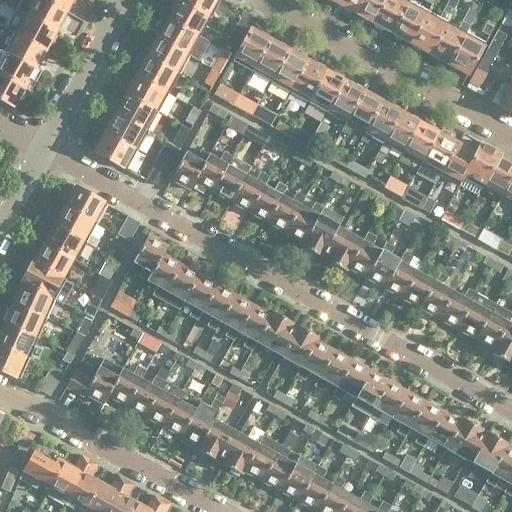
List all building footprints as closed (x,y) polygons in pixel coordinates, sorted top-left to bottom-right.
[(23,13),(26,14),(56,30),(59,25),(62,24),(66,18),(64,14),(66,12),(44,0),(30,0),(27,6),(19,1),(15,9),(23,13)] [(44,0),(66,12),(69,6),(73,5),(75,0),(44,0)] [(178,0),(177,3),(208,20),(216,5),(217,6),(220,0),(178,0)] [(334,0),(333,3),(334,3),(342,7),(343,10),(349,14),(353,13),(360,0),(334,0)] [(360,0),(353,13),(362,18),(362,21),(368,24),(371,23),(384,0),(360,0)] [(384,0),(371,23),(373,24),(375,28),(380,30),(383,29),(390,33),(407,1),(405,0),(384,0)] [(447,0),(442,11),(450,15),(457,0),(447,0)] [(407,1),(390,33),(392,35),(393,38),(398,41),(401,40),(408,44),(425,11),(407,1)] [(172,12),(167,20),(196,37),(198,38),(208,20),(207,19),(177,3),(173,4),(171,9),(172,12)] [(460,22),(469,27),(477,12),(469,7),(460,22)] [(232,31),(238,35),(239,36),(250,16),(243,11),(240,17),(232,31)] [(425,11),(408,44),(411,45),(412,48),(417,51),(420,50),(426,54),(445,22),(446,23),(450,16),(450,15),(442,11),(438,18),(425,11)] [(23,13),(13,31),(16,32),(47,49),(49,44),(53,43),(56,37),(55,33),(55,32),(56,30),(26,14),(23,13)] [(209,44),(198,38),(196,37),(167,20),(166,22),(163,23),(160,27),(161,31),(157,39),(186,55),(188,56),(199,62),(204,54),(209,44)] [(445,22),(426,54),(430,56),(431,59),(436,62),(440,61),(446,65),(464,32),(465,33),(469,27),(460,22),(457,28),(446,23),(445,22)] [(480,32),(488,37),(493,27),(485,23),(480,32)] [(0,48),(36,68),(38,63),(42,62),(45,56),(44,53),(47,49),(16,32),(13,31),(4,25),(0,32),(0,48)] [(246,32),(232,57),(233,58),(232,61),(251,71),(253,69),(269,39),(268,36),(262,33),(259,34),(251,29),(248,33),(246,32)] [(220,49),(229,53),(238,36),(229,31),(220,49)] [(496,31),(486,49),(494,54),(504,35),(496,31)] [(464,32),(446,65),(449,66),(450,69),(455,72),(458,71),(467,76),(469,72),(470,72),(484,46),(483,45),(484,43),(465,33),(464,32)] [(151,50),(146,58),(177,76),(188,56),(186,55),(157,39),(156,41),(152,42),(150,46),(151,50)] [(269,39),(253,69),(251,71),(270,82),(271,79),(288,50),(287,47),(282,44),(278,44),(269,39)] [(0,74),(25,88),(28,82),(32,81),(35,75),(34,72),(36,68),(5,52),(0,48),(0,74)] [(229,53),(220,49),(209,68),(211,69),(218,73),(229,53)] [(477,65),(475,69),(485,74),(496,54),(494,54),(486,49),(477,65)] [(288,50),(271,79),(270,82),(287,91),(288,89),(306,59),(305,57),(300,54),(296,55),(288,50)] [(140,69),(135,77),(167,94),(177,76),(146,58),(145,60),(141,61),(139,65),(140,69)] [(306,59),(288,89),(287,91),(306,102),(308,99),(324,69),(324,67),(319,64),(315,65),(306,60),(306,59)] [(211,69),(202,83),(210,88),(218,73),(211,69)] [(324,69),(308,99),(306,102),(325,112),(327,110),(343,80),(343,78),(338,75),(334,76),(326,72),(325,71),(324,69)] [(478,87),(485,74),(475,69),(468,82),(478,87)] [(0,100),(12,108),(16,101),(20,99),(23,94),(24,89),(25,88),(0,74),(0,100)] [(508,87),(511,89),(511,79),(507,76),(503,84),(508,87)] [(130,88),(125,96),(157,113),(167,94),(135,77),(135,79),(131,79),(128,84),(130,88)] [(343,80),(327,110),(325,112),(344,123),(346,120),(362,91),(361,88),(356,85),(353,86),(344,82),(343,80)] [(219,84),(214,94),(233,105),(239,94),(219,84)] [(501,103),(499,107),(499,108),(511,114),(511,89),(508,87),(500,102),(501,103)] [(178,91),(174,98),(185,104),(189,97),(178,91)] [(362,91),(346,120),(344,123),(340,131),(348,136),(353,128),(363,133),(364,130),(381,102),(380,99),(375,96),(372,97),(362,92),(362,91)] [(239,94),(233,105),(251,115),(257,105),(239,94)] [(119,106),(115,114),(146,132),(157,113),(125,96),(124,97),(121,98),(118,104),(119,106)] [(381,102),(364,130),(363,133),(359,140),(367,144),(370,137),(381,143),(383,141),(399,111),(399,109),(393,106),(390,107),(381,102)] [(210,105),(207,112),(228,124),(232,117),(210,105)] [(257,105),(251,115),(269,125),(275,115),(257,105)] [(180,126),(189,131),(199,112),(191,108),(180,126)] [(399,111),(383,141),(381,143),(382,144),(378,151),(385,155),(389,148),(400,154),(418,120),(418,119),(412,116),(409,118),(400,112),(399,111)] [(110,124),(105,133),(136,151),(146,132),(115,114),(114,116),(111,116),(108,122),(110,124)] [(228,124),(226,128),(243,137),(249,127),(232,117),(228,124)] [(274,128),(288,135),(293,127),(279,119),(274,128)] [(418,120),(400,154),(396,161),(405,166),(409,159),(419,164),(420,161),(436,132),(436,129),(431,127),(427,128),(418,123),(418,120)] [(319,124),(313,135),(321,140),(327,128),(319,124)] [(293,127),(288,135),(295,140),(297,140),(303,129),(294,125),(293,127)] [(169,145),(178,150),(189,131),(180,126),(169,145)] [(251,137),(250,138),(262,145),(263,143),(267,137),(258,132),(255,138),(254,139),(251,137)] [(436,132),(420,161),(419,164),(438,175),(439,172),(455,143),(455,140),(449,137),(445,138),(436,133),(436,132)] [(95,150),(94,151),(94,152),(125,170),(128,164),(136,151),(105,133),(100,141),(97,141),(94,147),(95,150)] [(275,142),(267,137),(263,143),(272,148),(275,142)] [(455,143),(439,172),(438,175),(457,185),(475,152),(467,147),(464,148),(455,144),(455,143)] [(475,152),(457,185),(475,196),(481,185),(498,153),(480,143),(475,152)] [(153,161),(158,164),(167,169),(178,150),(169,145),(163,156),(158,153),(153,161)] [(292,158),(295,152),(286,147),(282,155),(288,159),(292,158)] [(187,152),(170,180),(189,191),(194,182),(209,155),(208,154),(200,150),(195,158),(190,154),(187,152)] [(209,155),(194,182),(211,192),(227,164),(227,165),(232,157),(223,151),(218,160),(209,155)] [(329,158),(344,167),(348,160),(333,151),(329,158)] [(385,155),(378,151),(373,160),(380,164),(385,155)] [(300,163),(304,157),(295,152),(292,158),(300,163)] [(498,153),(481,185),(500,196),(511,172),(511,160),(498,153)] [(227,164),(211,192),(230,202),(245,175),(246,175),(251,167),(232,157),(227,165),(227,164)] [(313,162),(304,157),(300,163),(309,168),(313,162)] [(348,160),(344,167),(363,177),(367,170),(348,160)] [(158,164),(148,181),(157,186),(167,169),(158,164)] [(245,175),(230,202),(248,213),(264,185),(269,177),(259,172),(254,180),(246,175),(245,175)] [(336,184),(340,177),(331,172),(327,179),(336,184)] [(511,172),(500,196),(511,202),(511,172)] [(349,181),(340,177),(336,184),(345,188),(349,181)] [(386,180),(381,187),(400,198),(405,190),(386,180)] [(264,185),(248,213),(266,223),(282,195),(287,187),(277,182),(273,190),(264,185)] [(107,205),(75,187),(74,189),(72,188),(67,197),(69,198),(64,206),(96,224),(103,210),(104,210),(107,205)] [(405,201),(419,208),(425,198),(411,190),(405,201)] [(282,195),(266,223),(285,233),(300,205),(300,206),(305,197),(295,192),(291,200),(282,195)] [(381,208),(384,201),(375,197),(372,203),(381,208)] [(425,198),(419,208),(426,212),(432,202),(425,198)] [(393,206),(384,201),(381,208),(389,213),(393,206)] [(300,205),(285,233),(302,243),(303,242),(306,237),(312,226),(313,225),(315,220),(318,215),(318,216),(319,216),(321,212),(323,208),(314,202),(309,211),(300,206),(300,205)] [(321,212),(319,216),(318,216),(318,215),(315,220),(313,225),(312,226),(306,237),(303,242),(302,243),(300,247),(320,258),(329,242),(338,227),(345,214),(326,203),(323,208),(321,212)] [(96,224),(64,206),(63,208),(61,207),(57,216),(58,217),(54,225),(83,242),(85,243),(94,249),(99,241),(89,236),(96,224)] [(443,209),(438,219),(457,229),(461,221),(462,219),(443,209)] [(418,228),(422,222),(403,211),(397,222),(407,228),(410,223),(418,228)] [(117,235),(129,242),(139,224),(127,217),(117,235)] [(461,221),(457,229),(475,239),(480,231),(461,221)] [(431,226),(422,222),(418,228),(427,233),(431,226)] [(48,236),(44,243),(75,261),(85,243),(83,242),(54,225),(53,227),(51,226),(46,235),(48,236)] [(343,230),(338,227),(329,242),(334,245),(331,251),(325,261),(346,272),(348,268),(363,241),(362,240),(343,230)] [(481,229),(480,231),(475,239),(494,250),(499,241),(500,239),(481,229)] [(454,248),(458,242),(439,231),(435,237),(454,248)] [(363,241),(348,268),(365,278),(381,251),(380,250),(371,245),(376,237),(367,232),(362,240),(363,241)] [(148,236),(133,263),(137,265),(136,266),(142,269),(137,277),(147,283),(162,255),(167,247),(148,236)] [(511,248),(499,241),(494,250),(511,259),(511,248)] [(381,251),(365,278),(384,289),(400,261),(398,261),(389,255),(393,247),(384,242),(380,250),(381,251)] [(467,246),(458,242),(454,248),(463,253),(467,246)] [(37,255),(33,262),(65,280),(75,261),(44,243),(42,246),(40,245),(36,253),(37,255)] [(113,249),(108,257),(118,262),(122,255),(113,249)] [(400,261),(384,289),(402,299),(417,271),(408,266),(412,258),(403,252),(398,261),(400,261)] [(180,265),(162,255),(147,283),(155,287),(151,296),(160,301),(180,265)] [(492,268),(495,262),(486,257),(483,263),(492,268)] [(96,273),(101,275),(108,279),(115,267),(103,260),(96,273)] [(20,282),(22,283),(52,299),(54,300),(59,302),(70,283),(65,280),(33,262),(32,263),(31,262),(20,282)] [(495,262),(492,268),(500,273),(504,267),(495,262)] [(417,271),(402,299),(420,309),(435,281),(434,281),(426,276),(430,268),(421,263),(417,271)] [(199,275),(180,265),(160,301),(169,306),(168,306),(178,311),(183,303),(199,275)] [(511,273),(511,271),(507,269),(501,281),(506,284),(511,273)] [(435,281),(420,309),(438,319),(454,292),(444,286),(448,278),(439,273),(434,281),(435,281)] [(91,294),(93,295),(100,299),(110,280),(108,279),(101,275),(91,294)] [(199,276),(183,303),(192,308),(187,316),(196,321),(201,313),(216,285),(199,276)] [(18,294),(15,295),(13,300),(14,303),(13,304),(46,319),(54,300),(52,299),(22,283),(18,294)] [(216,285),(201,313),(210,318),(205,326),(215,332),(219,323),(235,296),(216,285)] [(454,292),(438,319),(457,330),(473,302),(472,302),(476,295),(476,294),(467,288),(462,296),(454,292)] [(83,313),(85,314),(92,317),(101,300),(100,299),(93,295),(83,313)] [(473,302),(457,330),(475,340),(495,304),(485,299),(485,300),(476,295),(472,302),(473,302)] [(235,296),(219,323),(228,328),(223,336),(233,341),(237,333),(252,306),(235,296)] [(110,308),(127,317),(131,311),(122,306),(113,301),(110,308)] [(5,322),(4,324),(37,338),(46,319),(13,304),(9,314),(6,315),(4,320),(5,322)] [(511,313),(495,304),(475,340),(492,350),(508,322),(511,314),(511,313)] [(252,306),(237,333),(246,338),(241,347),(251,352),(255,344),(256,344),(271,316),(252,306)] [(139,315),(131,311),(127,317),(136,322),(139,315)] [(273,313),(271,316),(256,344),(280,358),(289,341),(285,339),(293,324),(273,313)] [(77,332),(85,336),(92,317),(85,314),(77,332)] [(511,324),(508,322),(492,350),(490,353),(511,364),(511,365),(511,324)] [(0,345),(28,358),(37,338),(4,324),(0,333),(0,345)] [(289,341),(280,358),(299,368),(300,369),(316,341),(318,338),(293,324),(285,339),(289,341)] [(155,333),(164,338),(167,332),(159,327),(155,333)] [(141,334),(132,329),(128,336),(137,341),(141,334)] [(66,352),(74,356),(85,336),(77,332),(64,351),(66,352)] [(167,332),(164,338),(173,343),(176,337),(167,332)] [(160,345),(141,334),(137,341),(136,344),(155,354),(157,351),(160,345)] [(211,339),(204,352),(212,356),(219,344),(211,339)] [(300,369),(299,368),(294,376),(304,381),(308,373),(317,378),(318,379),(334,351),(316,341),(300,369)] [(0,371),(19,380),(21,376),(20,375),(25,365),(32,367),(34,361),(28,358),(0,345),(0,371)] [(169,350),(160,345),(157,351),(165,356),(169,350)] [(191,353),(200,357),(203,352),(194,347),(191,353)] [(351,361),(334,351),(318,379),(317,378),(312,386),(322,392),(327,384),(335,388),(336,389),(351,361)] [(66,352),(61,361),(69,364),(74,356),(66,352)] [(203,352),(200,357),(208,362),(212,356),(204,352),(203,352)] [(65,388),(74,392),(83,398),(84,395),(102,406),(107,397),(123,370),(108,362),(104,359),(93,379),(75,370),(65,388)] [(193,371),(196,365),(188,360),(184,367),(193,371)] [(354,399),(370,372),(351,361),(336,389),(335,388),(330,397),(340,402),(345,394),(353,398),(354,399)] [(84,364),(80,372),(90,378),(95,370),(84,364)] [(205,370),(196,365),(193,371),(202,376),(205,370)] [(123,370),(107,397),(126,407),(141,379),(146,371),(136,366),(132,374),(123,370)] [(141,379),(126,407),(143,417),(159,389),(164,381),(166,377),(168,373),(159,367),(150,384),(141,379)] [(227,373),(236,378),(240,372),(231,367),(227,373)] [(49,368),(37,390),(49,396),(62,374),(49,368)] [(240,372),(236,378),(245,383),(248,376),(240,372)] [(354,399),(353,398),(349,407),(358,412),(363,404),(371,409),(372,409),(388,381),(370,372),(354,399)] [(159,389),(143,417),(162,427),(177,399),(182,391),(172,386),(164,381),(159,389)] [(372,409),(371,409),(367,417),(376,422),(381,414),(391,420),(406,392),(388,381),(372,409)] [(241,390),(232,385),(229,391),(238,396),(241,390)] [(177,399),(162,427),(180,437),(187,425),(194,411),(195,409),(199,404),(200,401),(193,397),(182,391),(177,399)] [(233,405),(238,396),(229,391),(228,391),(223,400),(233,405)] [(281,403),(285,396),(275,391),(272,398),(281,403)] [(406,392),(391,420),(399,424),(394,433),(404,438),(409,430),(424,402),(406,392)] [(293,401),(285,396),(281,403),(289,407),(293,401)] [(222,404),(213,398),(208,408),(199,404),(195,409),(194,411),(187,425),(180,437),(182,438),(180,443),(188,447),(191,443),(198,447),(206,433),(213,419),(214,419),(218,411),(222,404)] [(424,402),(409,430),(417,434),(413,443),(422,448),(427,440),(442,412),(424,402)] [(261,406),(256,403),(251,412),(257,415),(261,406)] [(273,416),(277,410),(268,405),(264,412),(273,416)] [(277,410),(273,416),(281,421),(286,414),(277,410)] [(308,417),(317,422),(320,416),(312,411),(308,417)] [(442,412),(427,440),(436,445),(431,453),(440,458),(445,450),(461,423),(442,412)] [(320,416),(317,422),(326,427),(329,421),(320,416)] [(206,433),(198,447),(195,451),(221,465),(229,450),(224,448),(234,430),(232,430),(214,419),(213,419),(206,433)] [(463,419),(461,423),(445,450),(470,464),(479,447),(474,445),(482,430),(463,419)] [(345,436),(354,441),(361,429),(352,424),(345,436)] [(313,430),(304,425),(301,431),(310,436),(313,430)] [(361,429),(354,441),(363,446),(370,434),(361,429)] [(258,444),(257,444),(234,430),(224,448),(229,450),(221,465),(241,476),(243,472),(258,444)] [(328,438),(313,430),(308,439),(323,447),(328,438)] [(479,447),(470,464),(488,474),(490,475),(505,448),(507,444),(482,430),(474,445),(479,447)] [(22,437),(19,436),(17,440),(27,446),(30,441),(32,437),(24,432),(22,437)] [(288,433),(282,445),(291,450),(297,438),(288,433)] [(258,444),(243,472),(261,482),(276,454),(280,445),(262,435),(257,444),(258,444)] [(276,454),(261,482),(279,492),(294,464),(285,459),(290,451),(280,445),(276,454)] [(350,450),(341,445),(337,452),(346,456),(350,450)] [(12,460),(21,464),(26,451),(17,447),(12,460)] [(490,475),(488,474),(484,482),(493,488),(498,480),(507,485),(508,485),(511,478),(511,451),(505,448),(490,475)] [(358,455),(350,450),(346,456),(355,461),(358,455)] [(382,456),(391,461),(394,455),(385,450),(382,456)] [(21,472),(22,472),(18,480),(35,490),(39,482),(51,488),(64,465),(56,461),(53,466),(32,454),(29,459),(28,458),(21,472)] [(313,474),(312,474),(317,465),(298,455),(294,464),(279,492),(297,502),(313,474)] [(394,455),(391,461),(400,466),(403,460),(394,455)] [(64,465),(51,488),(47,496),(64,505),(68,498),(89,461),(80,457),(73,470),(64,465)] [(89,461),(68,498),(64,505),(75,511),(83,511),(86,508),(99,484),(90,479),(97,466),(89,461)] [(313,474),(297,502),(314,511),(315,511),(331,484),(330,484),(322,479),(326,471),(317,465),(312,474),(313,474)] [(387,471),(378,466),(374,472),(383,477),(387,471)] [(0,487),(0,488),(9,492),(17,471),(9,467),(0,487)] [(395,475),(387,471),(383,477),(392,482),(395,475)] [(417,478),(426,484),(430,477),(421,472),(417,478)] [(331,484),(315,511),(339,511),(349,494),(340,489),(344,481),(335,475),(330,484),(331,484)] [(108,511),(125,481),(117,477),(110,490),(99,484),(86,508),(83,511),(108,511)] [(430,477),(426,484),(434,488),(438,481),(430,477)] [(441,477),(438,481),(434,488),(446,496),(453,484),(441,477)] [(511,478),(508,485),(507,485),(502,493),(511,498),(511,497),(511,478)] [(131,511),(136,504),(126,499),(133,486),(125,481),(108,511),(131,511)] [(419,498),(423,491),(404,482),(401,488),(419,498)] [(349,494),(339,511),(363,511),(368,505),(372,496),(363,491),(358,499),(349,494)] [(431,496),(423,491),(419,498),(428,503),(431,496)] [(474,502),(465,496),(461,503),(470,508),(474,502)] [(136,504),(131,511),(155,511),(161,501),(153,497),(146,510),(136,504)] [(479,511),(485,502),(477,497),(474,502),(470,508),(476,511),(479,511)] [(161,501),(155,511),(166,511),(170,506),(161,501)] [(368,505),(363,511),(387,511),(391,506),(381,501),(376,509),(368,505)] [(449,505),(440,501),(437,507),(445,511),(449,505)]
